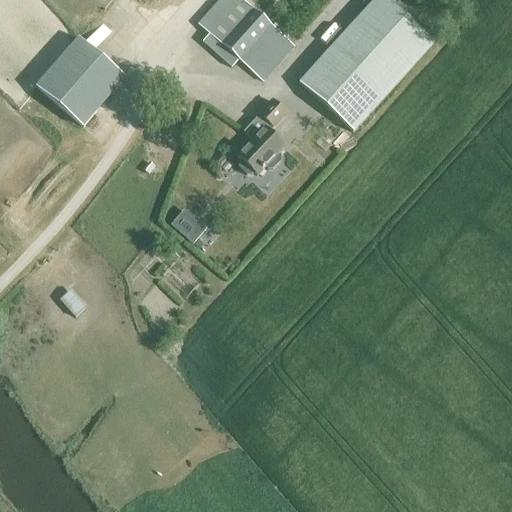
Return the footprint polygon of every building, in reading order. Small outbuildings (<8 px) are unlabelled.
[(222,0),(198,27),(263,84),(293,50),(237,0),(222,0)] [(378,0),(299,86),(352,135),(433,47),(382,0),(378,0)] [(103,47),(116,28),(105,20),(92,39),(103,47)] [(36,89),(83,129),(125,80),(79,40),(36,89)] [(241,162),(238,165),(238,170),(246,178),(250,178),(253,174),(256,177),(283,149),(269,135),(285,117),(272,105),(260,118),(243,134),(253,144),(238,159),(241,162)] [(193,248),(206,232),(184,213),(171,230),(193,248)] [(178,261),(166,273),(190,297),(202,285),(178,261)] [(60,301),(76,318),(87,308),(72,291),(60,301)]
